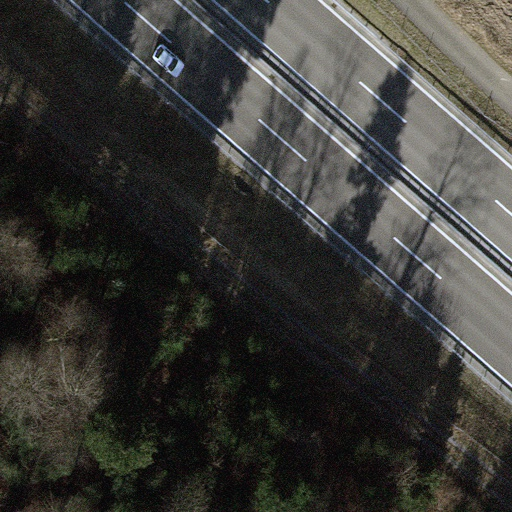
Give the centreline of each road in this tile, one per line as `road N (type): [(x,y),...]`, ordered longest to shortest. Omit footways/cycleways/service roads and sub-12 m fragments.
road 1 (track): [(0,82),(511,497)]
road 2 (trunk): [(126,0),(511,337)]
road 3 (trunk): [(511,212),(267,0)]
road 4 (track): [(511,94),(416,0)]
